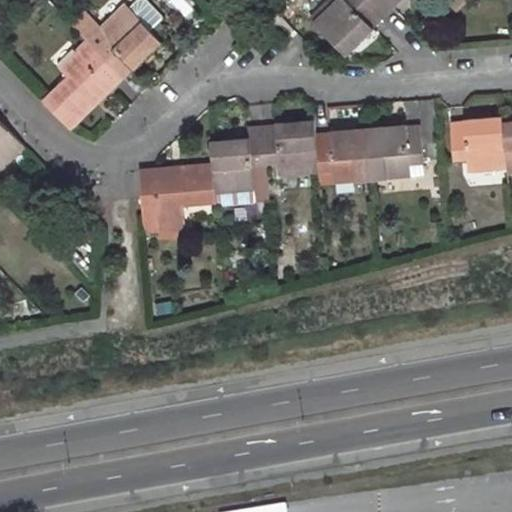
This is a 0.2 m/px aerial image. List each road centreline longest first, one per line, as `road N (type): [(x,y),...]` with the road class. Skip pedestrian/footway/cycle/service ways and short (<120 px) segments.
road 1 (residential): [(511,76),(334,90),(268,79),(208,91),(117,179),(98,178),(0,78)]
road 2 (primary): [(511,409),(0,499)]
road 3 (unknown): [(343,511),(396,501),(511,498)]
